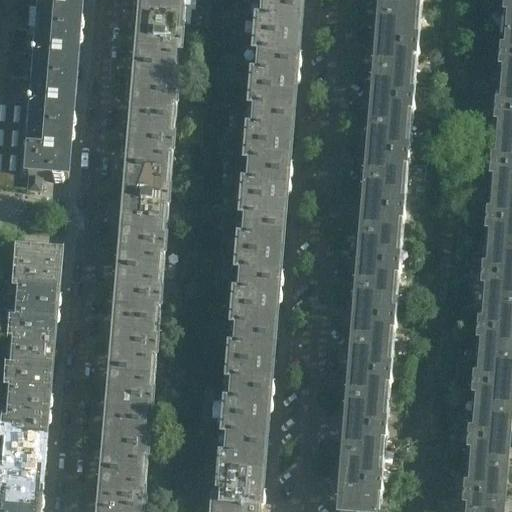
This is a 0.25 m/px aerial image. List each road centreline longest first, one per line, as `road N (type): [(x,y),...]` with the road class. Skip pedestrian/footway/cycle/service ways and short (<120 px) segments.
road 1 (residential): [(65,511),(108,0)]
road 2 (residential): [(343,0),(302,511)]
